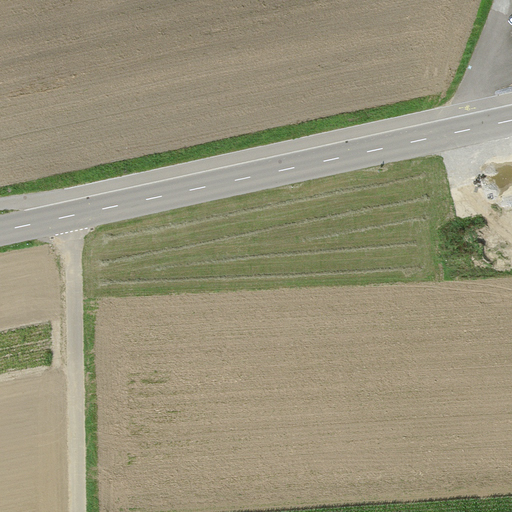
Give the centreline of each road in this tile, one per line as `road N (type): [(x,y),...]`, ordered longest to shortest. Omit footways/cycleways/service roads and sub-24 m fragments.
road 1 (tertiary): [(0,229),(511,120)]
road 2 (track): [(72,511),(64,215)]
